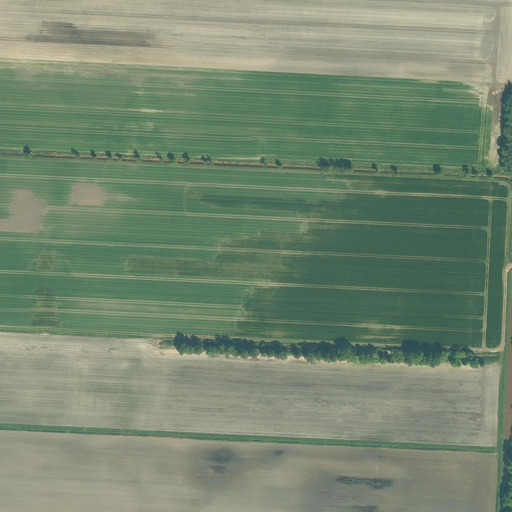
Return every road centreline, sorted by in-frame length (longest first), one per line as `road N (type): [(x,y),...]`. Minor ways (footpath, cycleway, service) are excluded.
road 1 (track): [(511,79),(502,78),(495,168),(0,143)]
road 2 (track): [(0,323),(496,348),(501,263),(511,263)]
